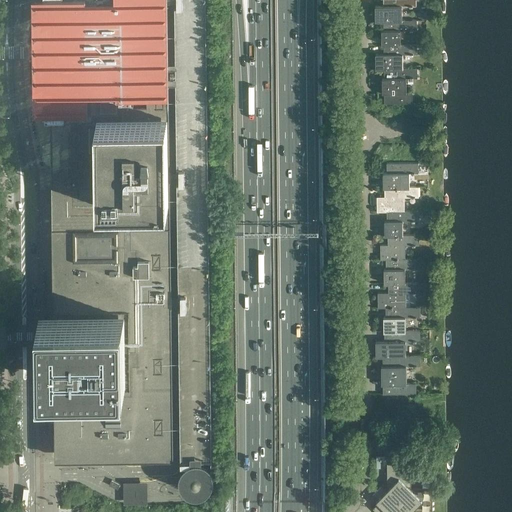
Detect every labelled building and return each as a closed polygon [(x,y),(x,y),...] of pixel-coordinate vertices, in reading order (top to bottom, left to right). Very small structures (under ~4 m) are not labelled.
[(57,457),(174,456),(172,299),(172,294),(170,198),(170,173),(170,168),(170,113),(169,92),(168,0),(34,0),(36,109),(43,109),(43,119),(52,120),(55,311),(40,311),(41,382),(56,382),(57,457)] [(210,464),(209,463),(207,461),(205,460),(203,460),(203,456),(213,456),(207,0),(178,0),(179,2),(177,2),(178,164),(181,164),(181,168),(174,168),(170,168),(170,173),(174,173),(181,173),(181,179),(179,179),(180,289),(183,289),(183,294),(176,294),(172,294),(172,299),(176,299),(183,298),(183,305),(180,305),(182,456),(192,456),(192,460),(191,460),(190,461),(189,462),(188,463),(186,464),(185,465),(184,466),(184,468),(183,470),(182,472),(182,473),(182,474),(182,476),(182,477),(182,478),(183,479),(183,480),(183,481),(184,482),(185,483),(185,484),(186,486),(188,487),(190,488),(192,489),(194,490),(196,491),(198,491),(199,491),(201,490),(203,490),(205,489),(207,488),(209,487),(210,486),(211,484),(212,482),(213,480),(214,478),(214,477),(214,476),(214,475),(214,474),(214,473),(214,472),(214,471),(213,470),(213,469),(213,468),(212,467),(211,465),(210,464)] [(402,20),(402,6),(416,6),(416,0),(385,0),(385,5),(375,6),(375,21),(385,20),(402,20)] [(401,44),(401,30),(417,30),(417,19),(402,20),(385,20),(386,29),(382,29),(382,44),(386,44),(401,44)] [(403,68),(403,54),(417,54),(417,43),(401,44),(386,44),(386,54),(376,54),(376,69),(386,69),(386,68),(403,68)] [(401,92),(401,78),(417,78),(417,67),(403,68),(386,68),(386,69),(386,78),(382,78),(382,93),(386,92),(386,103),(412,102),(412,91),(401,92)] [(403,187),(403,186),(402,173),(410,173),(418,172),(418,162),(389,163),(389,172),(383,172),(383,187),(387,187),(403,187)] [(405,211),(405,210),(404,197),(419,196),(419,186),(410,186),(403,186),(403,187),(387,187),(387,196),(377,196),(377,211),(389,211),(405,211)] [(403,234),(403,221),(419,220),(419,210),(405,210),(405,211),(389,211),(389,220),(384,220),(385,235),(390,235),(403,235),(403,234)] [(405,259),(405,245),(419,245),(419,234),(403,234),(403,235),(390,235),(390,244),(380,244),(381,259),(388,259),(405,259)] [(404,283),(403,269),(419,269),(419,258),(405,259),(388,259),(388,268),(384,268),(384,283),(390,283),(404,283)] [(405,307),(405,293),(420,293),(419,283),(404,283),(390,283),(391,292),(378,292),(378,307),(388,307),(405,307)] [(404,331),(404,317),(420,317),(420,307),(405,307),(388,307),(388,316),(384,316),(384,331),(386,331),(404,331)] [(406,355),(406,341),(420,341),(420,331),(404,331),(386,331),(386,340),(376,340),(376,356),(385,356),(385,355),(406,355)] [(404,383),(404,365),(420,365),(420,355),(406,355),(385,355),(385,356),(385,365),(381,365),(382,384),(385,384),(385,394),(416,393),(416,383),(404,383)] [(423,511),(433,511),(432,488),(413,488),(412,490),(409,488),(411,486),(411,463),(387,463),(387,487),(389,488),(387,490),(381,485),(373,494),(378,499),(376,501),(378,503),(373,508),(376,511),(385,511),(387,511),(410,511),(412,511),(413,511),(423,511)] [(118,489),(120,484),(112,480),(109,484),(118,489)] [(126,502),(149,502),(149,480),(125,480),(126,502)]
